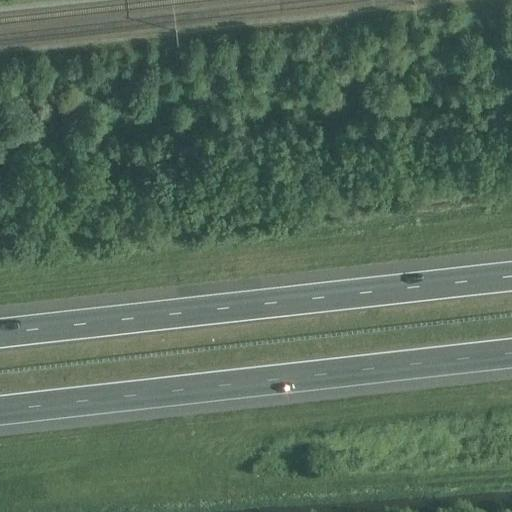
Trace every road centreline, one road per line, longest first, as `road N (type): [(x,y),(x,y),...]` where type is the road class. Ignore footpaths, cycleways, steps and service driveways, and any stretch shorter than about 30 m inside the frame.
road 1 (motorway): [(511,281),(0,340)]
road 2 (motorway): [(0,416),(511,358)]
